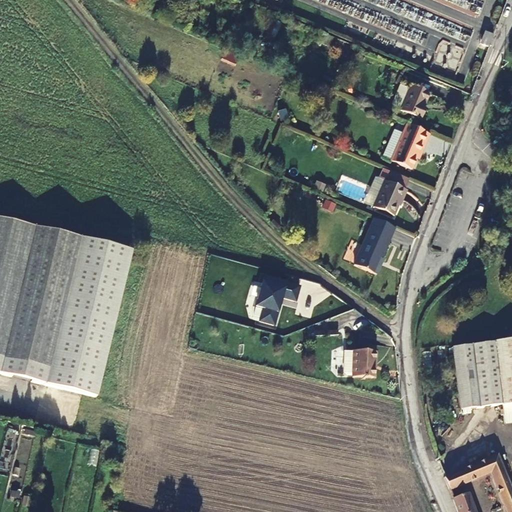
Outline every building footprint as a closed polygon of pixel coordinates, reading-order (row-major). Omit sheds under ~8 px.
[(394,42),(433,54),(441,31),(440,33),(459,38),(463,25),(422,12),(422,24),(437,29),(437,32),(408,23),(414,6),(394,0),(377,0),(378,7),(397,13),(380,12),(379,40),(378,43),(378,46),(391,50),(394,42)] [(388,110),(416,122),(420,113),(417,111),(423,95),(405,88),(400,100),(391,97),(387,108),(388,110)] [(404,171),(423,136),(401,127),(385,164),(404,171)] [(376,185),(365,210),(385,220),(398,195),(376,185)] [(0,376),(43,388),(81,243),(0,221),(0,376)] [(374,268),(390,233),(369,223),(349,269),(372,279),(376,269),(374,268)] [(503,261),(511,256),(511,241),(497,249),(503,261)] [(81,243),(43,388),(95,402),(133,256),(81,243)] [(256,275),(248,305),(256,307),(252,320),(267,323),(269,316),(267,315),(268,310),(270,311),(273,302),(271,301),(272,295),(290,300),(294,286),(256,275)] [(511,341),(495,344),(502,405),(511,403),(511,341)] [(473,346),(479,407),(502,405),(495,344),(473,346)] [(459,409),(479,407),(473,346),(452,349),(459,409)] [(350,375),(350,378),(372,379),(374,351),(352,350),(351,358),(350,375)] [(350,375),(351,358),(343,357),(342,375),(350,375)] [(511,511),(511,494),(496,455),(444,477),(449,490),(490,474),(504,511),(511,511)] [(472,511),(466,495),(453,501),(457,511),(472,511)]
